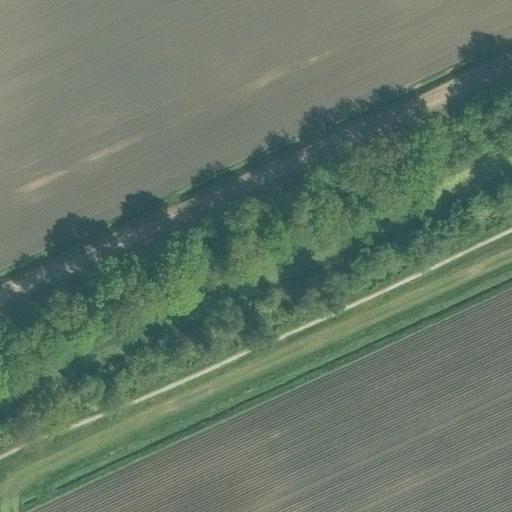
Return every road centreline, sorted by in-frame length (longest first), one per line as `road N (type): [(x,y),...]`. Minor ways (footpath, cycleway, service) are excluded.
road 1 (track): [(511,251),(29,474),(7,501)]
road 2 (track): [(511,65),(0,298)]
